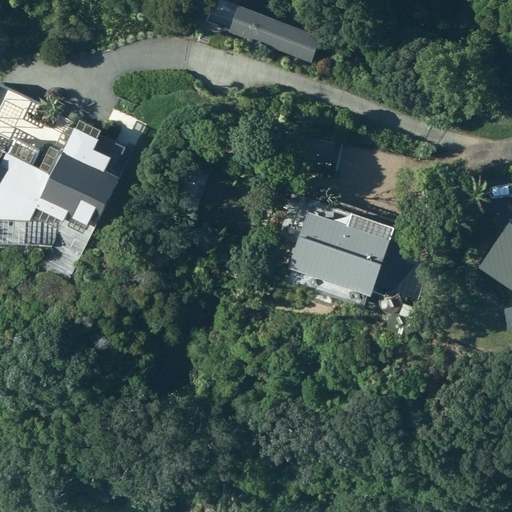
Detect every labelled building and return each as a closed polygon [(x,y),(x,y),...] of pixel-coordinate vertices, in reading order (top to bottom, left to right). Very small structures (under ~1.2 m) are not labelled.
[(317,35),(234,4),(224,31),(247,38),(246,42),(271,52),(272,49),(307,62),(317,35)] [(312,148),(314,137),(303,134),(300,145),(312,148)] [(0,217),(22,219),(24,216),(54,230),(57,225),(74,233),(80,222),(88,226),(112,178),(53,148),(40,172),(2,153),(0,157),(0,217)] [(385,229),(306,202),(283,267),(333,285),(329,295),(361,307),(385,239),(382,238),(385,229)] [(511,226),(503,221),(474,267),(511,290),(511,226)]
